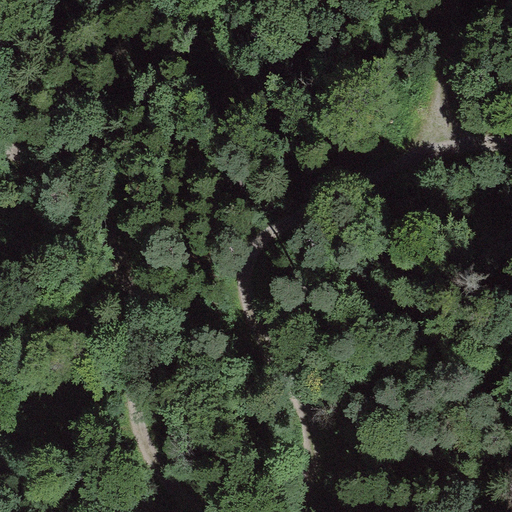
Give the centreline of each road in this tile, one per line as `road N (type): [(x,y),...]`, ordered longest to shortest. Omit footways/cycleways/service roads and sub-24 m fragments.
road 1 (track): [(292,511),(306,495),(311,431),(241,314),(234,271),(248,245),(419,152),(511,145)]
road 2 (track): [(0,144),(86,209),(120,279),(134,433),(161,485),(189,511)]
road 3 (track): [(419,152),(444,61),(473,26),(511,7)]
